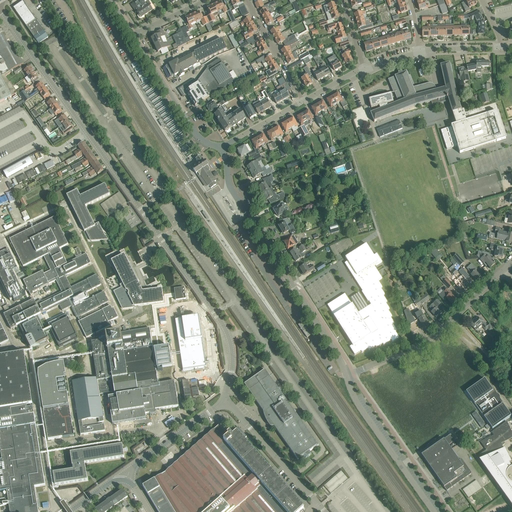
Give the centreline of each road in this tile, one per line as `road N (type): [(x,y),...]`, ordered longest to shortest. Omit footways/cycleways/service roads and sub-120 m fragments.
road 1 (unclassified): [(224,401),(232,355),(223,324),(111,167)]
road 2 (residential): [(345,375),(230,188),(221,147)]
road 3 (residential): [(345,375),(426,340),(503,270)]
road 4 (residential): [(111,167),(0,10)]
road 5 (residential): [(434,511),(345,375)]
road 6 (unclassified): [(323,511),(224,401)]
road 7 (residential): [(221,147),(196,135),(132,34)]
road 8 (unclassified): [(125,479),(224,401)]
